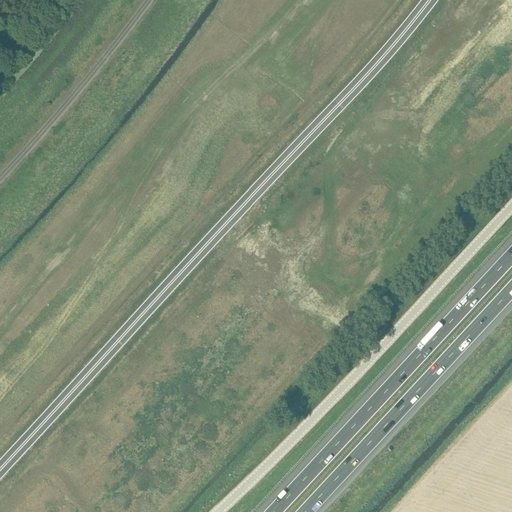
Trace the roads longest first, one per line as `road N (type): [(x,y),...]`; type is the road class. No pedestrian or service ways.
road 1 (unclassified): [(0,470),(427,0)]
road 2 (unclassified): [(217,511),(511,205)]
road 3 (motorway): [(511,254),(272,511)]
road 4 (motorway): [(307,511),(511,291)]
